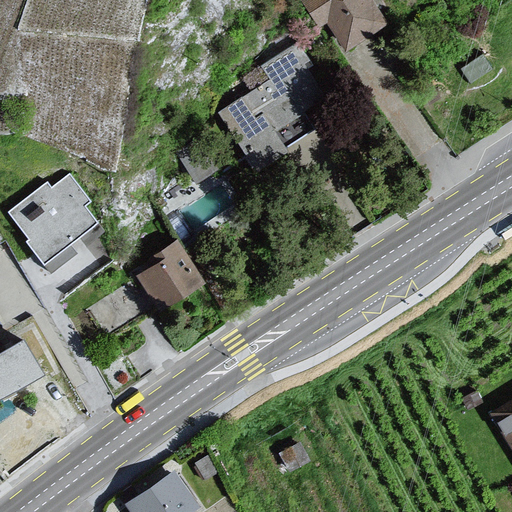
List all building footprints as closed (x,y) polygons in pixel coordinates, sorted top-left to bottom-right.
[(298,0),(319,31),(329,25),(347,54),(392,26),(375,0),(298,0)] [(267,80),(216,112),(256,174),(289,153),(285,147),(315,129),(306,115),(330,100),(311,69),(315,66),(300,41),(259,67),(267,80)] [(482,53),(461,66),(471,82),(492,69),(482,53)] [(45,183),(8,213),(28,237),(23,241),(42,264),(95,220),(84,207),(93,199),(70,171),(49,188),(45,183)] [(179,242),(133,271),(160,313),(205,284),(179,242)] [(26,339),(0,353),(0,401),(46,375),(26,339)] [(511,394),(482,412),(511,463),(511,394)] [(302,443),(282,452),(292,473),(312,464),(302,443)] [(174,470),(127,504),(132,511),(197,511),(202,508),(174,470)]
